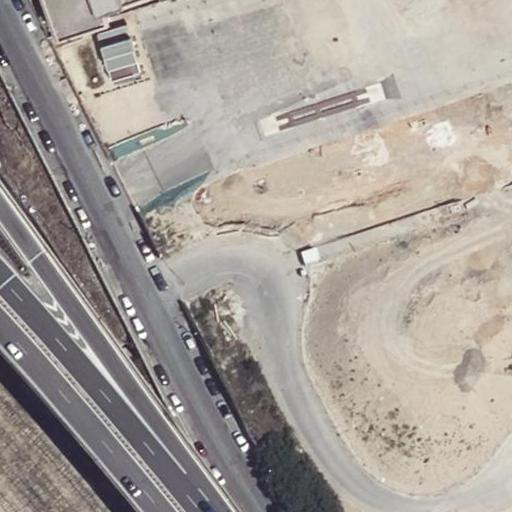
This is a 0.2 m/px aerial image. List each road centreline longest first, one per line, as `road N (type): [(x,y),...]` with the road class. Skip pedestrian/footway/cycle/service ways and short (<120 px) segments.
road 1 (residential): [(122,250),(511,124)]
road 2 (motorway): [(212,511),(0,216)]
road 3 (tertiary): [(122,250),(261,511)]
road 4 (motorway): [(194,511),(0,291)]
road 5 (tertiary): [(0,6),(122,250)]
road 6 (motorway): [(0,340),(151,511)]
